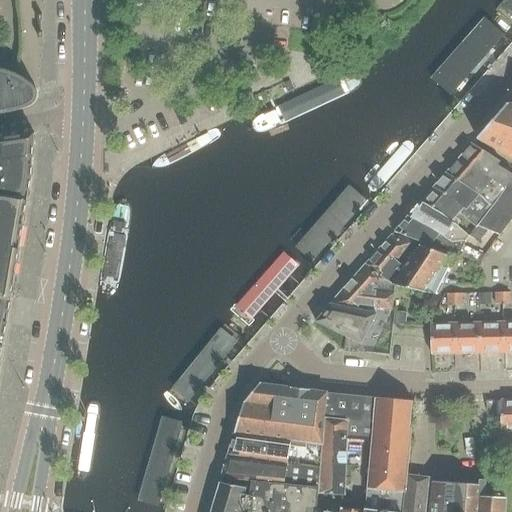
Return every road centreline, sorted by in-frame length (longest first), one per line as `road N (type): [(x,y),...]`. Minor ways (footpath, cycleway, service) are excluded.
road 1 (residential): [(511,70),(277,337)]
road 2 (secondary): [(51,379),(82,120)]
road 3 (residential): [(511,388),(334,376),(277,337)]
road 4 (residential): [(277,337),(228,395),(193,511)]
road 5 (secondary): [(51,379),(13,511)]
road 6 (secondary): [(36,511),(51,379)]
road 7 (secondary): [(82,120),(84,0)]
